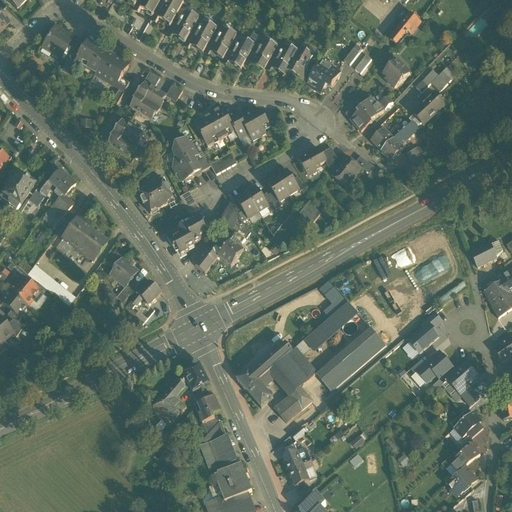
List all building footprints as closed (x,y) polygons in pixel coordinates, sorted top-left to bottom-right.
[(12,2),(18,8),(26,0),(6,0),(10,4),(12,2)] [(146,13),(153,17),(157,11),(162,0),(145,0),(144,4),(141,9),(146,12),(146,13)] [(164,23),(171,27),(172,26),(184,5),(177,1),(176,3),(171,0),(169,0),(162,14),(159,19),(164,22),(164,23)] [(133,11),(138,14),(141,10),(141,9),(144,4),(139,1),(135,7),(133,11)] [(151,21),(156,24),(159,20),(159,19),(162,14),(157,11),(153,17),(151,21)] [(179,38),(186,43),(189,37),(199,20),(192,17),(191,18),(185,15),(177,29),(174,34),(174,35),(179,38)] [(0,32),(8,24),(0,16),(0,32)] [(390,40),(396,45),(404,35),(407,33),(408,34),(410,36),(420,25),(410,17),(390,40)] [(197,49),(204,53),(209,43),(217,31),(210,27),(209,29),(203,25),(195,40),(192,45),(197,48),(197,49)] [(166,37),(171,40),(173,35),(174,35),(174,34),(177,29),(172,26),(171,27),(166,37)] [(49,54),(60,60),(68,47),(72,39),(54,29),(44,46),(51,51),(49,54)] [(217,55),(224,59),(227,53),(237,37),(230,34),(229,35),(223,32),(215,46),(212,52),(217,55)] [(68,47),(74,50),(80,39),(74,35),(72,39),(68,47)] [(183,47),(189,50),(191,46),(192,45),(195,40),(189,37),(186,43),(183,47)] [(234,66),(242,70),(244,66),(250,55),(254,48),(248,44),(247,46),(241,42),(233,56),(230,62),(235,65),(234,66)] [(203,54),(209,57),(212,52),(215,46),(209,43),(204,53),(203,54)] [(257,67),(265,71),(271,60),(277,49),(271,45),(270,47),(264,44),(256,58),(252,63),(253,63),(258,66),(257,67)] [(94,48),(91,46),(87,47),(84,45),(79,54),(78,57),(77,56),(72,64),(74,65),(78,68),(79,66),(85,70),(86,69),(96,75),(107,56),(103,53),(104,52),(94,47),(94,48)] [(356,46),(353,50),(358,54),(361,50),(356,46)] [(288,72),(298,54),(292,51),(291,52),(284,49),(276,63),(273,68),(273,69),(279,72),(278,72),(286,76),(288,72)] [(301,49),(298,54),(288,72),(296,76),(296,75),(301,78),(305,72),(313,58),(307,55),(307,53),(301,49)] [(359,55),(358,54),(353,50),(344,62),(350,67),(359,55)] [(64,67),(70,70),(74,65),(72,64),(77,56),(72,53),(64,67)] [(109,53),(107,56),(96,75),(94,77),(116,90),(121,80),(130,66),(109,53)] [(221,64),(227,67),(229,63),(230,62),(233,56),(227,53),(224,59),(221,64)] [(244,66),(250,69),(252,64),(253,63),(252,63),(256,58),(250,55),(244,66)] [(355,71),(360,75),(371,61),(366,57),(355,71)] [(265,71),(271,74),(273,69),(273,68),(276,63),(271,60),(265,71)] [(388,83),(395,90),(403,81),(403,82),(410,75),(396,61),(383,75),(389,81),(388,83)] [(306,86),(320,95),(327,85),(332,88),(340,74),(321,62),(312,76),(306,86)] [(447,69),(443,73),(450,80),(454,77),(447,69)] [(299,82),(306,86),(312,76),(305,72),(301,78),(301,79),(299,82)] [(150,73),(147,79),(157,85),(160,80),(150,73)] [(431,85),(439,94),(451,81),(450,80),(443,73),(431,85)] [(154,90),(157,85),(147,79),(144,84),(146,85),(154,90)] [(111,105),(116,108),(130,85),(121,80),(116,90),(119,92),(111,105)] [(416,90),(421,95),(430,86),(425,81),(416,90)] [(143,90),(138,98),(160,111),(164,104),(162,103),(166,97),(154,90),(146,85),(143,91),(143,90)] [(172,87),(169,92),(179,98),(183,93),(172,87)] [(179,98),(169,92),(166,97),(168,98),(176,103),(179,98)] [(421,124),(423,126),(444,107),(434,96),(413,115),(421,124)] [(160,111),(138,98),(134,105),(135,105),(131,111),(151,122),(155,116),(156,117),(160,111)] [(380,104),(385,111),(393,104),(388,98),(380,104)] [(361,109),(360,110),(371,123),(384,113),(378,105),(375,107),(371,101),(361,109)] [(356,104),(345,115),(351,122),(358,114),(356,112),(360,109),(360,110),(361,109),(356,104)] [(372,125),(371,123),(360,110),(360,109),(356,112),(358,114),(351,122),(361,134),(372,125)] [(236,134),(232,128),(227,117),(222,110),(215,114),(214,112),(208,115),(209,118),(202,122),(202,121),(194,125),(199,133),(200,133),(203,138),(202,139),(208,149),(236,134)] [(227,117),(232,128),(243,122),(241,118),(237,112),(227,117)] [(243,122),(232,128),(236,134),(239,141),(248,136),(253,144),(267,136),(263,129),(269,126),(262,112),(255,116),(252,112),(241,118),(243,122)] [(412,124),(416,128),(421,124),(413,115),(409,120),(412,124)] [(120,128),(116,135),(138,148),(141,142),(139,141),(143,135),(124,123),(121,128),(120,128)] [(402,132),(398,135),(393,140),(381,153),(391,163),(403,150),(400,147),(418,130),(416,128),(412,124),(410,126),(409,125),(402,132)] [(397,127),(389,135),(393,140),(398,135),(402,132),(397,127)] [(381,153),(393,140),(389,135),(383,130),(371,143),(381,153)] [(138,148),(116,135),(111,143),(112,143),(109,148),(128,160),(132,154),(134,155),(138,148)] [(182,181),(186,182),(194,178),(192,174),(200,170),(195,163),(194,160),(198,157),(191,144),(189,145),(187,141),(176,146),(174,154),(176,158),(173,170),(176,176),(178,174),(182,181)] [(406,155),(415,169),(431,159),(427,152),(422,155),(417,148),(406,155)] [(327,167),(329,169),(337,159),(331,149),(321,155),(326,163),(325,163),(327,167)] [(299,161),(308,177),(317,173),(316,171),(320,169),(319,166),(325,163),(326,163),(321,155),(319,150),(299,161)] [(231,155),(210,166),(205,157),(195,163),(200,170),(201,174),(211,168),(216,177),(237,165),(231,155)] [(331,176),(346,189),(361,171),(354,165),(346,158),(331,176)] [(362,169),(369,175),(375,169),(360,158),(356,164),(354,165),(361,171),(362,169)] [(60,172),(48,183),(56,191),(68,179),(60,172)] [(287,172),(277,178),(289,198),(299,192),(293,182),(287,172)] [(9,207),(17,213),(34,188),(18,176),(13,183),(10,182),(6,189),(7,190),(2,198),(8,203),(11,205),(9,207)] [(289,198),(277,178),(267,185),(273,194),(279,204),(280,204),(289,198)] [(299,192),(300,194),(305,190),(298,178),(293,182),(299,192)] [(56,191),(58,193),(63,198),(75,186),(68,179),(56,191)] [(152,189),(152,190),(163,209),(168,206),(169,204),(174,201),(170,193),(171,191),(169,187),(166,186),(163,180),(157,184),(156,187),(152,189)] [(55,192),(56,191),(48,183),(45,187),(40,194),(46,197),(50,191),(55,192)] [(256,189),(246,195),(258,215),(268,209),(268,208),(262,198),(256,189)] [(163,209),(152,190),(149,191),(145,190),(139,194),(142,199),(142,200),(141,202),(144,206),(146,207),(150,214),(155,211),(158,212),(163,209)] [(52,205),(54,207),(62,215),(62,216),(64,217),(73,207),(63,198),(58,193),(53,198),(56,200),(52,205)] [(180,199),(183,204),(193,198),(190,193),(180,199)] [(44,201),(39,197),(35,194),(30,201),(34,204),(40,207),(44,201)] [(273,194),(268,197),(277,211),(282,207),(280,204),(279,204),(273,194)] [(258,215),(246,195),(236,201),(249,221),(258,215)] [(277,211),(268,197),(267,195),(262,198),(268,208),(268,209),(271,214),(277,211)] [(183,204),(187,211),(197,205),(193,198),(183,204)] [(2,212),(12,220),(17,213),(9,207),(11,205),(8,203),(2,212)] [(218,225),(237,236),(245,226),(231,204),(218,225)] [(300,216),(312,226),(322,214),(310,204),(300,216)] [(197,205),(187,211),(190,216),(200,210),(197,205)] [(63,218),(64,217),(62,216),(62,215),(54,207),(46,218),(56,225),(63,218)] [(56,225),(46,218),(45,217),(42,221),(53,229),(56,225)] [(52,229),(59,235),(68,222),(63,218),(56,225),(53,229),(52,229)] [(178,251),(181,257),(188,253),(189,253),(188,250),(193,247),(194,250),(195,249),(193,246),(200,243),(199,243),(201,240),(200,239),(203,238),(203,237),(206,232),(204,227),(205,226),(201,219),(185,227),(185,226),(180,229),(181,231),(167,238),(173,250),(176,248),(177,251),(178,251)] [(71,249),(93,265),(107,245),(94,236),(95,235),(90,231),(89,232),(76,222),(61,242),(71,249)] [(237,236),(246,242),(251,235),(245,226),(237,236)] [(46,237),(40,233),(36,240),(41,244),(46,237)] [(237,236),(230,245),(236,250),(237,249),(239,250),(242,247),(242,246),(246,242),(237,236)] [(71,249),(61,242),(56,250),(65,257),(71,249)] [(492,246),(498,258),(502,255),(498,249),(501,247),(499,242),(492,246)] [(218,259),(219,259),(227,249),(221,244),(213,254),(218,259)] [(244,254),(239,250),(237,249),(236,250),(230,245),(227,249),(219,259),(219,260),(232,270),(234,266),(235,266),(242,258),(241,257),(244,254)] [(472,255),(479,268),(498,258),(492,246),(472,255)] [(195,268),(205,276),(218,259),(213,254),(209,251),(195,268)] [(125,289),(126,290),(132,282),(139,273),(122,260),(109,277),(125,289)] [(22,273),(27,277),(31,271),(26,267),(22,273)] [(27,277),(67,310),(75,300),(34,267),(31,271),(27,277)] [(494,286),(495,286),(504,303),(508,300),(506,297),(511,293),(511,276),(510,273),(500,279),(502,282),(494,286)] [(13,290),(9,294),(26,308),(28,310),(33,304),(35,306),(36,304),(37,305),(42,298),(41,298),(42,297),(33,289),(21,280),(17,285),(16,284),(12,289),(13,290)] [(121,295),(128,300),(138,287),(132,282),(126,290),(125,289),(121,295)] [(142,301),(149,308),(162,295),(150,283),(138,296),(137,296),(142,301)] [(324,298),(334,290),(329,284),(319,292),(324,298)] [(33,289),(42,297),(46,292),(36,285),(33,289)] [(500,305),(504,303),(495,286),(484,293),(491,307),(498,302),(500,305)] [(329,321),(347,305),(334,290),(324,298),(332,306),(323,314),(329,321)] [(511,293),(506,297),(508,300),(504,303),(500,305),(498,302),(491,307),(498,319),(511,309),(511,293)] [(18,318),(26,308),(9,294),(1,304),(11,313),(18,318)] [(123,305),(128,300),(121,295),(117,300),(123,305)] [(137,296),(131,304),(135,307),(136,308),(142,301),(137,296)] [(47,301),(42,297),(41,298),(42,298),(37,305),(36,304),(35,306),(33,304),(28,310),(35,315),(47,301)] [(131,312),(135,307),(131,304),(131,303),(126,309),(131,312)] [(329,321),(304,343),(310,350),(315,355),(342,332),(342,331),(342,328),(343,325),(345,323),(348,322),(351,322),(352,323),(359,317),(348,305),(347,305),(329,321)] [(7,317),(13,322),(17,325),(21,320),(18,318),(11,313),(7,317)] [(132,321),(141,329),(141,328),(147,321),(138,313),(132,321)] [(434,314),(421,326),(425,331),(429,327),(433,331),(442,323),(434,314)] [(0,320),(0,339),(3,343),(12,336),(12,335),(6,327),(0,320)] [(23,330),(17,325),(13,322),(6,327),(12,335),(12,336),(16,340),(23,330)] [(350,338),(353,337),(355,336),(357,333),(358,330),(357,328),(356,325),(354,323),(352,323),(351,322),(348,322),(345,323),(343,325),(342,328),(342,331),(342,332),(343,334),(344,336),(347,337),(350,338)] [(425,331),(409,343),(419,355),(439,338),(433,331),(429,327),(425,331)] [(386,347),(371,330),(316,377),(331,394),(386,347)] [(511,339),(495,351),(502,363),(511,356),(511,339)] [(289,357),(286,359),(307,384),(317,376),(302,358),(310,350),(304,343),(289,357)] [(412,361),(419,355),(409,343),(402,349),(412,361)] [(284,350),(266,366),(272,372),(286,359),(289,357),(284,350)] [(428,363),(417,373),(426,383),(427,384),(436,376),(440,381),(453,369),(439,353),(428,363)] [(417,373),(428,363),(424,358),(411,370),(415,374),(417,373)] [(290,399),(301,390),(307,384),(286,359),(272,372),(269,374),(275,381),(290,399)] [(266,366),(255,375),(260,382),(269,374),(272,372),(266,366)] [(448,381),(459,394),(468,386),(477,378),(466,366),(457,374),(448,381)] [(200,367),(185,375),(190,386),(194,394),(210,386),(208,383),(200,367)] [(406,373),(402,369),(397,373),(401,378),(406,373)] [(440,381),(443,385),(448,381),(457,374),(453,369),(440,381)] [(259,383),(260,382),(255,375),(251,370),(237,382),(247,394),(259,383)] [(420,389),(426,383),(417,373),(415,374),(411,378),(420,389)] [(260,382),(259,383),(264,390),(275,381),(269,374),(260,382)] [(178,400),(190,386),(185,375),(163,400),(181,416),(188,408),(178,400)] [(443,385),(440,381),(433,387),(436,391),(442,387),(443,385)] [(443,385),(442,387),(456,404),(463,398),(459,394),(448,381),(443,385)] [(273,400),(264,390),(259,383),(247,394),(261,411),(273,400)] [(459,394),(463,398),(472,390),(468,386),(459,394)] [(290,399),(292,400),(302,412),(313,403),(301,390),(290,399)] [(480,399),(472,390),(463,398),(470,407),(480,399)] [(500,404),(503,422),(511,420),(511,395),(507,396),(508,402),(500,404)] [(198,416),(203,426),(214,421),(213,418),(216,416),(222,414),(215,399),(198,406),(202,414),(198,416)] [(163,400),(158,406),(176,422),(181,416),(163,400)] [(292,400),(284,407),(294,419),(302,412),(292,400)] [(170,428),(176,422),(158,406),(152,412),(162,421),(167,426),(170,428)] [(287,426),(294,419),(284,407),(276,413),(287,426)] [(455,430),(472,415),(468,410),(451,425),(455,430)] [(455,430),(463,439),(467,435),(479,425),(481,423),(473,414),(472,415),(455,430)] [(167,426),(162,421),(155,428),(161,433),(167,426)] [(203,426),(207,438),(217,427),(214,421),(203,426)] [(197,449),(209,480),(215,479),(215,478),(218,477),(217,475),(238,467),(221,424),(220,425),(219,425),(217,427),(207,438),(197,449)] [(467,435),(472,440),(483,430),(479,425),(467,435)] [(291,437),(296,443),(307,433),(302,428),(291,437)] [(463,439),(455,430),(449,434),(457,443),(463,439)] [(345,437),(341,432),(334,438),(338,442),(345,437)] [(365,444),(359,437),(351,445),(356,451),(365,444)] [(287,457),(297,453),(294,446),(285,450),(287,457)] [(451,466),(459,475),(465,470),(480,457),(472,448),(459,459),(451,466)] [(303,450),(297,453),(301,463),(307,461),(303,450)] [(282,459),(289,474),(303,468),(301,463),(297,453),(287,457),(282,459)] [(441,466),(446,471),(451,466),(459,459),(455,454),(441,466)] [(364,462),(358,456),(349,464),(355,470),(364,462)] [(410,463),(404,456),(398,462),(403,468),(410,463)] [(301,463),(303,468),(312,464),(310,459),(307,461),(301,463)] [(466,470),(472,477),(483,468),(476,461),(466,470)] [(314,469),(312,464),(303,468),(306,473),(314,470),(314,469)] [(223,499),(225,504),(248,495),(253,494),(242,466),(238,467),(217,475),(218,477),(215,478),(215,479),(218,486),(223,499)] [(446,471),(454,480),(459,475),(451,466),(446,471)] [(306,473),(303,468),(289,474),(295,489),(310,483),(306,473)] [(306,473),(310,483),(318,479),(314,470),(306,473)] [(447,486),(453,492),(455,489),(461,495),(476,482),(472,477),(466,470),(465,470),(459,475),(454,480),(447,486)] [(210,489),(215,502),(223,499),(218,486),(210,489)] [(297,493),(301,502),(311,493),(308,488),(297,493)] [(458,498),(461,495),(455,489),(453,492),(458,498)] [(254,511),(248,495),(225,504),(223,499),(215,502),(205,506),(207,511),(254,511)] [(299,511),(320,511),(321,511),(326,507),(317,497),(299,511)]
